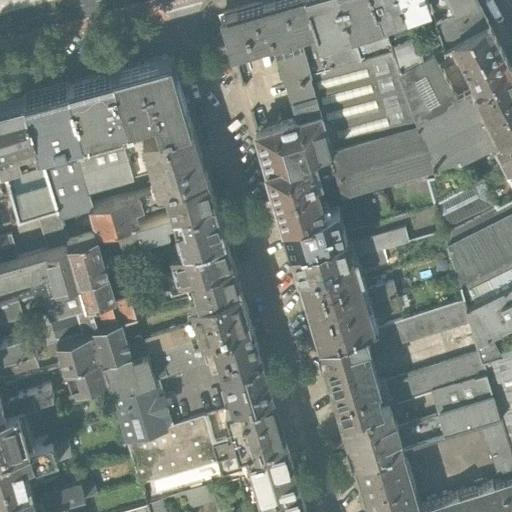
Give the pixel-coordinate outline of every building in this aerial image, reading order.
[(255,0),(221,10),(232,50),(274,38),(275,43),(301,35),(310,67),(329,62),(320,35),(308,0),(255,0)] [(308,0),(320,35),(350,26),(341,0),(308,0)] [(375,0),(341,0),(350,26),(381,16),(375,0)] [(405,7),(402,0),(375,0),(381,16),(405,7)] [(477,0),(428,0),(444,42),(451,38),(487,18),(477,0)] [(412,9),(389,15),(394,36),(418,29),(412,9)] [(381,16),(350,26),(360,53),(392,43),(381,16)] [(487,18),(451,38),(475,85),(511,66),(500,45),(487,18)] [(360,53),(350,26),(320,35),(329,62),(360,53)] [(301,35),(275,43),(297,114),(320,107),(309,69),(311,69),(310,67),(301,35)] [(400,65),(392,43),(360,53),(329,62),(310,67),(311,69),(309,69),(320,107),(331,145),(418,118),(418,115),(400,65)] [(456,95),(431,49),(400,65),(418,115),(456,95)] [(112,68),(128,118),(128,119),(154,112),(159,128),(190,119),(170,52),(141,60),(127,64),(112,68)] [(511,67),(511,66),(475,85),(499,137),(511,130),(511,67)] [(112,68),(68,80),(81,126),(83,130),(128,118),(112,68)] [(68,80),(24,92),(38,139),(81,126),(68,80)] [(495,139),(499,137),(475,85),(456,95),(418,115),(418,118),(437,168),(495,139)] [(24,92),(0,98),(0,153),(1,157),(39,144),(38,139),(24,92)] [(255,126),(266,162),(278,201),(283,219),(324,207),(317,183),(308,153),(331,146),(331,145),(320,107),(297,114),(255,126)] [(308,153),(317,183),(339,176),(342,188),(393,174),(396,186),(440,175),(437,168),(418,118),(331,145),(331,146),(308,153)] [(159,128),(142,134),(158,184),(206,170),(203,162),(190,119),(159,128)] [(511,130),(499,137),(495,139),(508,164),(510,163),(511,162),(511,130)] [(508,164),(438,200),(443,229),(511,193),(511,165),(510,163),(508,164)] [(207,174),(206,170),(158,184),(89,205),(96,230),(138,218),(135,207),(168,197),(172,208),(213,196),(207,174)] [(49,179),(11,191),(12,194),(18,216),(36,211),(57,205),(49,179)] [(511,193),(443,229),(465,299),(476,340),(511,321),(511,193)] [(0,197),(0,221),(18,216),(12,194),(0,197)] [(102,248),(177,225),(183,244),(224,232),(222,226),(213,196),(172,208),(138,218),(96,230),(67,239),(68,242),(79,278),(86,300),(114,292),(102,248)] [(337,203),(324,207),(283,219),(284,224),(291,246),(345,230),(337,203)] [(57,205),(36,211),(47,248),(68,242),(67,239),(57,205)] [(296,263),(298,270),(352,255),(348,242),(345,230),(291,246),(296,263)] [(11,232),(0,235),(0,261),(18,256),(11,232)] [(224,232),(183,244),(170,248),(178,273),(191,270),(232,258),(230,251),(224,232)] [(79,278),(68,242),(47,248),(18,256),(0,261),(0,281),(53,266),(58,284),(79,278)] [(382,246),(352,255),(298,270),(300,276),(305,294),(358,278),(354,264),(363,266),(386,259),(382,246)] [(238,277),(232,258),(191,270),(198,295),(239,282),(238,277)] [(365,329),(373,326),(369,312),(378,314),(401,308),(397,293),(393,280),(370,288),(364,294),(358,278),(305,294),(312,319),(320,343),(365,329)] [(239,282),(198,295),(190,297),(196,319),(126,340),(130,354),(250,318),(248,312),(239,282)] [(114,292),(86,300),(93,325),(120,318),(141,311),(134,286),(114,292)] [(0,300),(0,316),(23,310),(19,295),(0,300)] [(102,354),(109,380),(112,388),(138,380),(130,354),(126,340),(120,318),(93,325),(94,329),(102,354)] [(252,324),(250,318),(130,354),(138,380),(153,376),(219,355),(257,344),(256,339),(252,324)] [(94,329),(55,340),(62,366),(102,354),(94,329)] [(369,341),(365,329),(320,343),(324,357),(341,416),(381,404),(372,376),(368,361),(362,343),(369,341)] [(0,355),(33,346),(29,332),(0,339),(0,355)] [(257,344),(219,355),(232,404),(272,392),(265,369),(257,344)] [(33,346),(0,355),(0,371),(36,360),(33,346)] [(500,410),(511,451),(511,346),(482,355),(486,369),(500,410)] [(482,355),(480,348),(385,381),(391,401),(432,386),(486,369),(482,355)] [(109,380),(102,354),(62,366),(69,391),(109,380)] [(500,410),(486,369),(432,386),(445,427),(500,410)] [(138,380),(112,388),(127,437),(167,424),(153,376),(138,380)] [(0,390),(0,410),(19,405),(52,396),(48,381),(1,395),(0,390)] [(272,392),(232,404),(167,424),(127,437),(140,479),(167,471),(215,457),(285,437),(276,407),(272,392)] [(381,404),(341,416),(348,437),(354,459),(402,444),(389,402),(381,404)] [(19,405),(0,410),(0,451),(30,443),(19,405)] [(30,443),(0,451),(0,492),(31,484),(25,464),(70,452),(65,433),(30,443)] [(220,472),(250,463),(260,498),(281,492),(286,509),(304,502),(293,466),(285,437),(215,457),(220,472)] [(422,511),(420,505),(402,444),(354,459),(368,503),(370,511),(422,511)] [(511,511),(511,474),(420,505),(422,511),(511,511)] [(31,484),(0,492),(0,511),(25,511),(65,501),(84,496),(81,483),(34,495),(31,484)] [(166,511),(162,500),(146,504),(148,511),(166,511)] [(25,511),(67,511),(65,501),(25,511)] [(306,511),(304,502),(286,509),(286,511),(306,511)]
